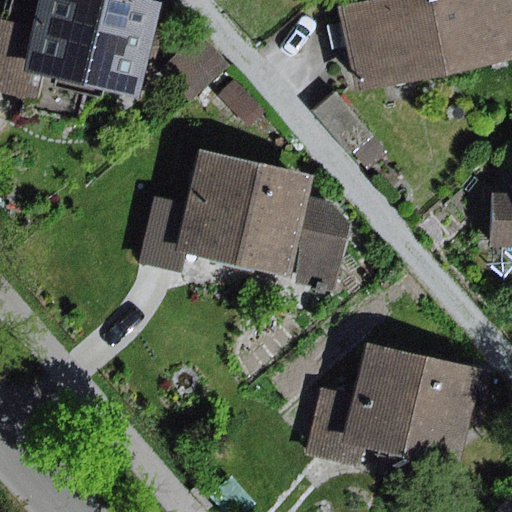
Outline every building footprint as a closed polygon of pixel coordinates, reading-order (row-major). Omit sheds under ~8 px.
[(157,33),(164,6),(141,0),(43,0),(35,28),(24,71),(46,77),(140,100),(150,61),(157,63),(165,35),(157,33)] [(435,0),(391,0),(344,8),(360,94),(452,76),(435,0)] [(511,0),(435,0),(452,76),(511,63),(511,0)] [(24,71),(35,28),(0,18),(0,96),(38,107),(46,77),(24,71)] [(201,35),(164,68),(192,99),(229,66),(201,35)] [(236,81),(219,97),(248,126),(264,111),(236,81)] [(337,94),(315,113),(350,155),(372,137),(337,94)] [(511,144),(498,157),(511,171),(511,144)] [(176,255),(333,290),(351,208),(312,199),(318,177),(200,150),(176,255)] [(511,248),(511,191),(494,191),(491,247),(511,248)] [(462,468),(485,371),(371,344),(358,399),(323,391),(308,453),(361,466),(366,445),(462,468)] [(232,478),(212,494),(226,511),(246,511),(255,505),(232,478)]
